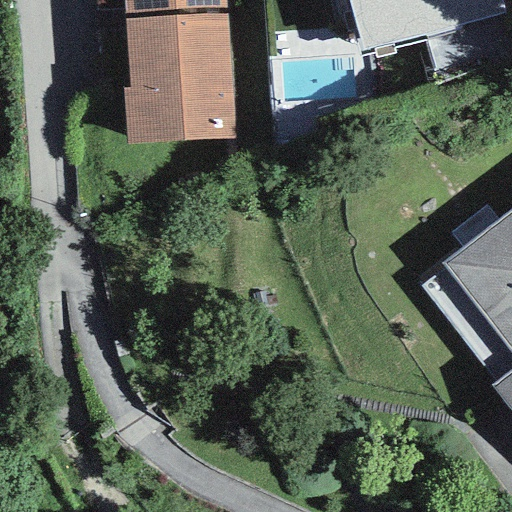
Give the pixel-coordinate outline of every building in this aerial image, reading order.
[(223,0),(122,0),(123,9),(224,4),(223,0)] [(344,0),(359,55),(425,38),(423,31),(502,11),(499,0),(344,0)] [(226,11),(124,17),(128,84),(122,85),(125,141),(234,135),(226,11)] [(370,145),(353,155),(362,171),(379,161),(370,145)] [(511,205),(440,260),(511,353),(511,366),(491,382),(511,409),(511,205)]
